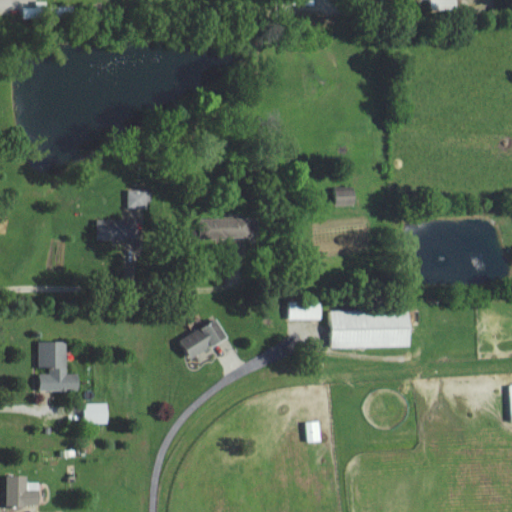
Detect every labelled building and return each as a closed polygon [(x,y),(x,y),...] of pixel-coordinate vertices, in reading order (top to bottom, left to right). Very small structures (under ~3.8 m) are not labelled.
[(458,0),(431,0),(432,10),(459,9),(458,0)] [(47,7),(47,1),(36,1),(36,7),(23,8),(24,18),(40,18),(40,21),(73,20),(73,6),(47,7)] [(357,191),(337,191),(337,206),(357,206),(357,191)] [(211,232),(211,239),(254,238),(254,218),(201,219),(201,232),(211,232)] [(98,221),(99,241),(139,239),(138,219),(98,221)] [(323,302),(289,302),(289,319),(323,319),(323,302)] [(332,348),(412,346),(412,310),(332,311),(332,348)] [(191,357),(229,341),(220,321),(183,337),(191,357)] [(41,392),(81,391),(81,374),(68,374),(68,342),(40,342),(40,369),(50,369),(50,374),(41,374),(41,392)] [(109,403),(86,404),(86,424),(109,424),(109,403)] [(310,443),(324,441),(321,421),(308,422),(310,443)]
